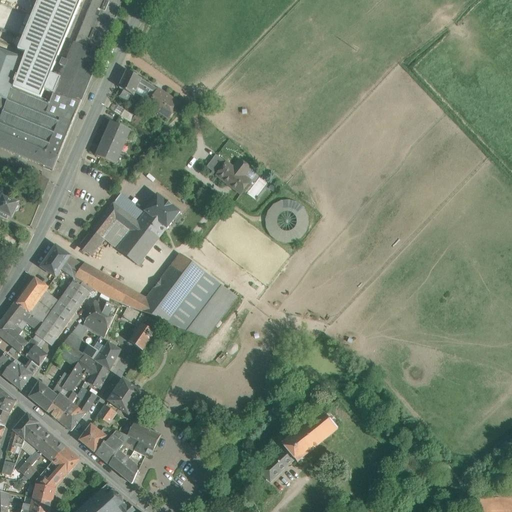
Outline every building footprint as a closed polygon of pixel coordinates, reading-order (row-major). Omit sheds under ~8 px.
[(26,54),(18,77),(16,77),(14,83),(15,84),(15,86),(12,86),(22,59),(0,51),(0,148),(53,171),(101,56),(75,45),(67,63),(65,68),(61,79),(54,95),(51,103),(41,99),(44,91),(51,75),(82,0),(37,0),(39,1),(18,50),(26,54)] [(93,0),(75,45),(101,56),(123,0),(93,0)] [(142,80),(127,71),(119,88),(124,91),(134,97),(138,88),(142,80)] [(51,75),(44,91),(54,95),(61,79),(51,75)] [(153,87),(142,80),(138,88),(148,94),(153,87)] [(148,94),(144,102),(149,105),(158,91),(158,90),(153,87),(148,94)] [(179,104),(158,90),(158,91),(149,105),(169,118),(179,104)] [(134,97),(124,91),(120,97),(130,104),(134,97)] [(135,117),(125,111),(121,117),(131,123),(135,117)] [(130,132),(111,123),(111,124),(107,135),(125,143),(130,132)] [(125,143),(107,135),(102,145),(120,153),(125,143)] [(120,153),(102,145),(97,156),(97,157),(116,165),(116,164),(120,153)] [(216,155),(207,168),(217,176),(227,163),(216,155)] [(234,169),(227,163),(217,176),(241,194),(251,182),(242,175),(248,167),(240,161),(234,169)] [(49,180),(40,176),(35,189),(44,193),(49,180)] [(0,194),(0,217),(4,219),(5,216),(12,219),(15,212),(16,212),(18,211),(20,207),(19,205),(19,203),(0,194)] [(144,213),(121,195),(81,247),(90,254),(102,238),(105,240),(118,223),(131,234),(118,250),(140,267),(167,230),(144,213)] [(181,213),(157,195),(144,213),(167,230),(181,213)] [(307,216),(304,209),(297,204),(290,201),(281,202),(274,206),(269,212),(266,220),(267,228),(271,236),(277,241),(285,243),(293,242),(300,239),(306,232),(308,225),(307,216)] [(131,234),(118,223),(105,240),(118,250),(131,234)] [(83,266),(56,247),(42,268),(56,278),(61,270),(75,279),(75,278),(83,266)] [(147,300),(85,264),(83,266),(75,278),(75,279),(95,290),(98,292),(110,299),(167,323),(205,273),(181,255),(147,300)] [(205,273),(167,323),(187,331),(222,286),(205,273)] [(34,278),(16,304),(30,314),(45,293),(48,288),(34,278)] [(44,324),(36,336),(52,347),(90,293),(74,282),(59,303),(44,324)] [(222,286),(187,331),(207,339),(238,298),(222,286)] [(95,290),(89,297),(93,300),(97,295),(98,292),(95,290)] [(59,303),(45,293),(30,314),(43,324),(44,324),(59,303)] [(98,303),(96,302),(84,326),(94,332),(105,311),(107,304),(108,302),(100,298),(98,302),(98,303)] [(30,314),(16,304),(15,304),(4,318),(5,318),(17,328),(18,328),(21,331),(27,323),(38,331),(43,324),(30,314)] [(118,309),(107,304),(105,311),(115,316),(118,309)] [(127,308),(121,320),(135,326),(142,314),(127,308)] [(115,316),(105,311),(94,332),(104,338),(115,316)] [(162,323),(142,314),(135,326),(139,329),(130,343),(143,352),(155,334),(162,323)] [(17,328),(5,318),(4,318),(0,323),(0,336),(20,353),(21,353),(32,339),(23,332),(21,331),(18,328),(17,328)] [(82,337),(87,328),(79,323),(73,331),(82,337)] [(121,351),(101,338),(96,346),(104,351),(102,354),(71,335),(65,342),(79,352),(79,351),(94,361),(102,366),(111,371),(121,351)] [(38,343),(32,339),(21,353),(39,367),(48,355),(36,346),(38,343)] [(85,356),(65,343),(56,355),(53,361),(61,366),(64,360),(77,368),(85,356)] [(30,362),(26,368),(22,364),(21,365),(6,353),(0,360),(0,373),(21,391),(29,382),(39,368),(30,362)] [(98,366),(85,356),(77,368),(82,373),(90,378),(87,383),(100,390),(110,373),(98,366)] [(71,378),(64,388),(70,392),(71,391),(73,392),(77,385),(75,384),(82,373),(77,368),(71,378)] [(65,374),(53,394),(40,383),(30,398),(48,413),(60,395),(60,394),(64,388),(71,378),(65,374)] [(123,380),(108,402),(129,417),(144,395),(123,380)] [(70,392),(64,388),(60,394),(60,395),(69,401),(73,394),(73,392),(71,391),(70,392)] [(73,404),(60,423),(65,427),(79,409),(84,401),(89,392),(82,388),(77,397),(76,398),(80,400),(76,407),(73,404)] [(3,391),(0,389),(0,410),(10,415),(16,403),(3,391)] [(79,409),(65,427),(71,432),(86,414),(91,406),(97,397),(89,392),(84,401),(79,409)] [(69,401),(60,395),(48,413),(60,423),(73,404),(76,399),(76,398),(77,397),(73,394),(69,401)] [(117,414),(105,406),(97,418),(109,425),(117,414)] [(10,415),(0,410),(0,425),(5,427),(10,415)] [(322,413),(298,433),(313,451),(338,430),(322,413)] [(28,414),(13,432),(8,452),(15,454),(17,445),(23,447),(25,441),(26,441),(25,440),(38,425),(39,424),(28,414)] [(156,419),(149,416),(147,421),(154,424),(156,419)] [(147,421),(143,419),(140,425),(151,431),(154,424),(147,421)] [(140,425),(134,423),(128,436),(129,437),(139,442),(135,450),(134,451),(146,457),(150,459),(150,458),(151,456),(150,456),(152,452),(153,452),(154,450),(157,444),(158,442),(162,436),(151,431),(140,425)] [(38,425),(25,440),(26,441),(38,451),(33,457),(37,461),(42,455),(41,453),(53,438),(38,425)] [(101,433),(92,426),(80,441),(95,454),(107,437),(109,433),(104,429),(101,433)] [(116,432),(106,445),(105,443),(96,455),(103,461),(119,441),(124,435),(116,432)] [(313,451),(298,433),(282,446),(285,449),(295,460),(298,464),(313,451)] [(139,442),(129,437),(125,443),(135,450),(139,442)] [(53,438),(41,453),(42,455),(53,463),(53,464),(66,448),(53,438)] [(119,441),(103,461),(109,466),(119,452),(123,444),(119,441)] [(49,481),(46,479),(39,486),(56,490),(56,488),(67,476),(80,461),(66,448),(53,464),(59,469),(49,481)] [(285,449),(260,471),(271,483),(295,460),(285,449)] [(146,457),(134,451),(131,457),(143,463),(146,457)] [(119,452),(109,466),(120,475),(129,460),(119,452)] [(32,456),(19,472),(24,476),(32,467),(37,461),(33,457),(32,456)] [(137,467),(129,460),(120,475),(132,485),(133,483),(139,472),(137,467)] [(16,464),(5,462),(2,474),(11,476),(16,464)] [(53,463),(34,485),(36,486),(39,486),(46,479),(49,481),(59,469),(53,464),(53,463)] [(32,467),(24,476),(29,480),(36,471),(32,467)] [(102,491),(97,495),(96,494),(95,494),(96,496),(91,500),(90,499),(89,500),(90,501),(85,505),(84,504),(83,505),(84,506),(79,510),(78,509),(77,510),(79,511),(77,511),(135,511),(136,511),(128,502),(125,504),(124,504),(123,499),(124,498),(123,497),(122,498),(119,494),(120,494),(119,493),(118,494),(113,492),(113,490),(113,491),(112,488),(113,488),(112,487),(111,488),(108,486),(108,485),(107,485),(107,486),(103,490),(102,489),(101,489),(102,491)] [(32,494),(27,493),(26,498),(28,498),(53,504),(56,490),(39,486),(36,486),(34,496),(32,496),(32,494)] [(50,511),(53,504),(28,498),(26,506),(24,505),(22,511),(26,511),(50,511)]
